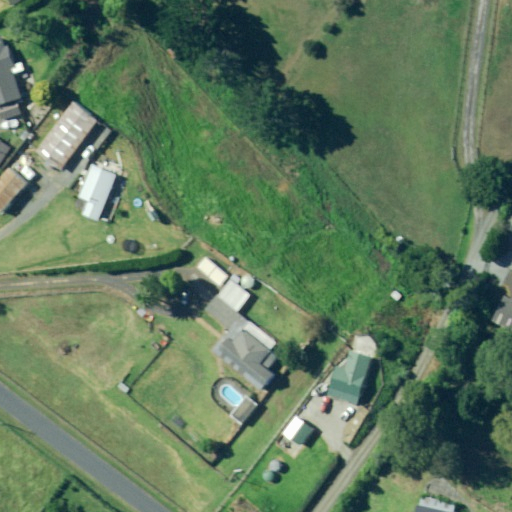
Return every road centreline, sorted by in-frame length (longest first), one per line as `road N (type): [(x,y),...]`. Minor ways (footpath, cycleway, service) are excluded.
road 1 (unknown): [(325,511),(439,333),(511,176)]
road 2 (unclassified): [(156,511),(0,392)]
